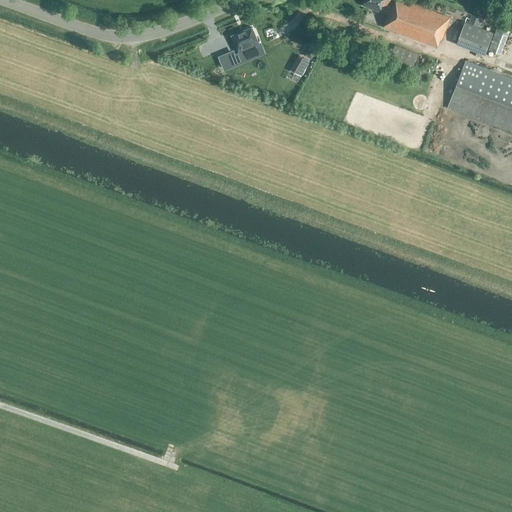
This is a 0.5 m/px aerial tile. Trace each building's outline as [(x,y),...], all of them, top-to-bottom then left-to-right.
[(442,40),(450,17),(405,0),(366,0),(364,5),(379,11),(388,14),(383,27),(437,48),(440,39),(442,40)] [(478,27),(481,19),(471,16),(468,23),(478,27)] [(282,22),(284,30),(293,28),(291,20),(282,22)] [(493,49),(506,52),(511,27),(511,25),(499,23),(493,49)] [(492,35),(487,33),(463,24),(456,42),(485,53),(492,35)] [(239,54),(260,46),(252,27),(231,36),(239,54)] [(265,31),(270,42),(279,38),(274,27),(265,31)] [(415,65),(419,54),(396,46),(392,57),(415,65)] [(308,49),(304,56),(310,59),(314,52),(308,49)] [(308,64),(297,57),(290,70),(301,76),(308,64)] [(511,132),(511,78),(465,61),(447,108),(511,132)] [(417,111),(420,111),(423,111),(426,109),(427,106),(428,103),(428,100),(426,97),(423,96),(420,95),(417,96),(414,97),(412,100),(412,103),(412,106),(414,109),(417,111)]
